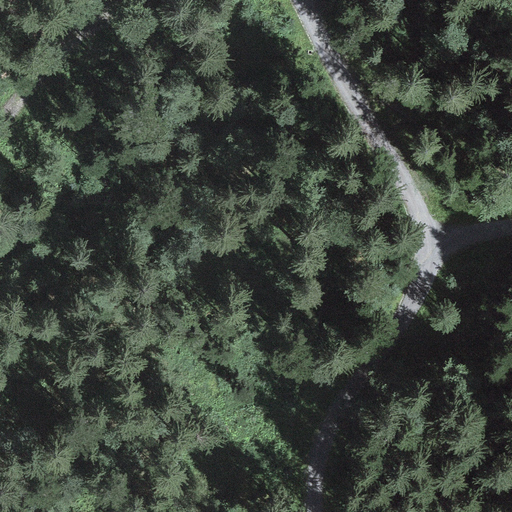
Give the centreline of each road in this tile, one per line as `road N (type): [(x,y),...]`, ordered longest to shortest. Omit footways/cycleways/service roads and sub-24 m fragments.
road 1 (residential): [(314,511),(322,441),(427,264),(426,239),(303,0)]
road 2 (track): [(109,0),(0,117)]
